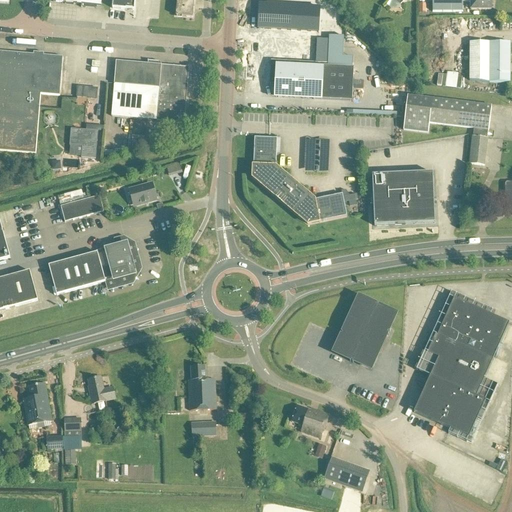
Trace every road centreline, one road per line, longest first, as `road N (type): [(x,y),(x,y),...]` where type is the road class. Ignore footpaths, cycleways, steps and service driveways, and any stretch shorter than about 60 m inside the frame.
road 1 (unclassified): [(403,511),(397,473),(379,436),(354,414),(268,378),(244,322)]
road 2 (unclassified): [(229,264),(222,201),(229,47)]
road 3 (unclassified): [(229,47),(28,29)]
road 4 (primary): [(335,268),(511,247)]
road 5 (primary): [(0,362),(124,326)]
road 6 (unknown): [(289,130),(290,158),(315,182),(333,179),(336,131)]
